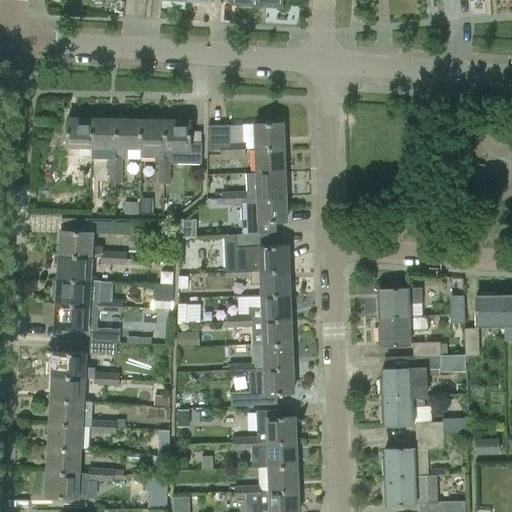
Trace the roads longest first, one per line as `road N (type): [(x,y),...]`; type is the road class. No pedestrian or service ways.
road 1 (residential): [(322,62),(12,38)]
road 2 (residential): [(341,511),(331,250)]
road 3 (residential): [(0,286),(12,38)]
road 4 (residential): [(511,73),(322,62)]
road 5 (residential): [(331,250),(322,62)]
road 6 (residential): [(511,260),(331,250)]
